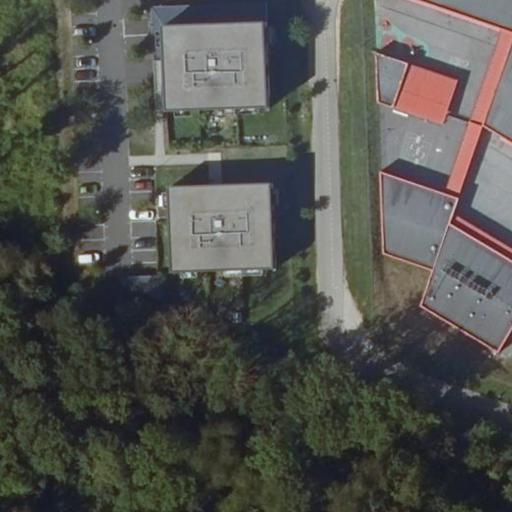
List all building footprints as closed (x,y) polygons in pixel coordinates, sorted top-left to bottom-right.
[(155,106),(167,106),(164,22),(264,18),(264,0),(254,0),(151,3),(155,106)] [(511,0),(421,0),(502,29),(511,31),(511,37),(481,124),(511,142),(511,0)] [(164,22),(167,106),(267,102),(264,18),(164,22)] [(481,124),(511,37),(511,31),(502,29),(470,118),(442,193),(455,198),(481,124)] [(373,52),(375,100),(388,105),(404,63),(373,52)] [(404,63),(388,105),(440,123),(455,80),(404,63)] [(442,193),(377,170),(380,250),(429,268),(417,303),(494,350),(511,320),(511,261),(446,222),(450,212),(455,198),(442,193)] [(272,264),(268,180),(168,183),(171,268),(272,264)] [(511,249),(450,212),(446,222),(511,261),(511,249)] [(119,272),(119,281),(158,295),(157,270),(119,272)]
